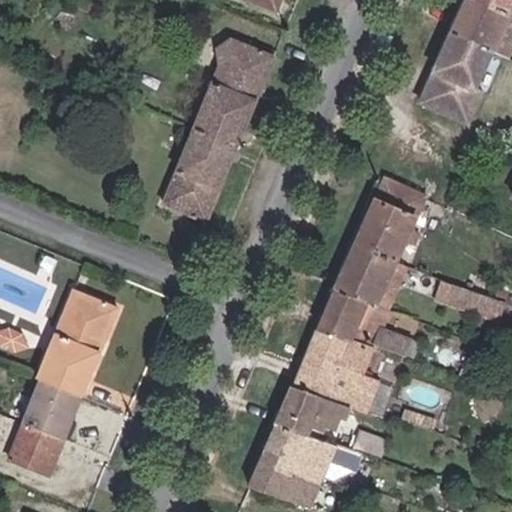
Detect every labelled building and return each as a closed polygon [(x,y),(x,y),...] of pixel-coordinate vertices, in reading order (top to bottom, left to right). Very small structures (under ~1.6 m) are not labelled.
[(462,35),(504,54),(511,37),(511,11),(485,0),(478,0),(470,17),(462,35)] [(511,0),(485,0),(511,11),(511,0)] [(199,116),(245,133),(280,46),(234,28),(225,33),(229,45),(199,116)] [(494,92),(487,88),(504,54),(462,35),(431,104),(478,125),(494,92)] [(169,192),(214,210),(245,133),(199,116),(169,192)] [(347,181),(360,187),(365,175),(352,169),(347,181)] [(398,255),(409,259),(437,197),(396,179),(368,243),(398,255)] [(389,306),(391,301),(409,259),(398,255),(368,243),(347,290),(389,306)] [(509,325),(511,317),(511,300),(455,278),(447,301),(509,325)] [(129,296),(83,279),(48,367),(54,369),(94,385),(129,296)] [(386,333),(379,330),(389,306),(347,290),(341,303),(327,333),(359,345),(361,341),(363,334),(383,342),(386,333)] [(31,326),(18,321),(6,325),(12,336),(25,342),(37,337),(31,326)] [(427,346),(418,342),(421,336),(393,325),(387,343),(423,357),(427,346)] [(356,411),(359,412),(383,349),(361,341),(359,345),(327,333),(300,391),(356,411)] [(441,364),(477,378),(488,349),(453,335),(441,364)] [(36,417),(75,432),(94,385),(60,371),(54,369),(36,417)] [(321,422),(341,430),(346,416),(354,418),(356,411),(300,391),(284,426),(315,437),(321,422)] [(23,451),(62,465),(75,432),(36,417),(23,451)] [(328,484),(342,447),(333,444),(315,437),(284,426),(273,449),(309,465),(305,476),(328,484)] [(359,454),(378,460),(384,442),(366,435),(359,454)] [(316,511),(328,484),(305,476),(309,465),(273,449),(256,488),(315,511),(316,511)]
